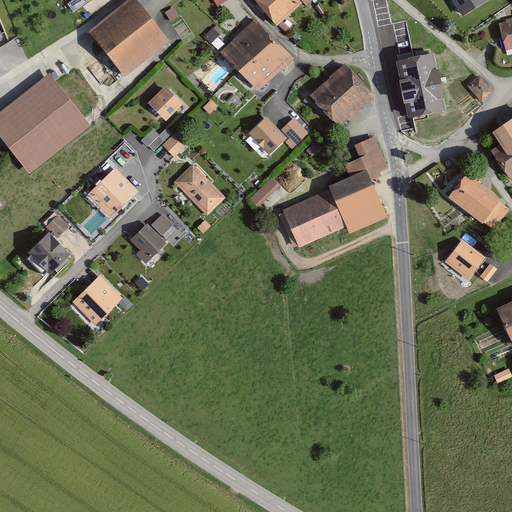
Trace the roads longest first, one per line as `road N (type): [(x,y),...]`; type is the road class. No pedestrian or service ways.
road 1 (residential): [(416,511),(398,177),(359,0)]
road 2 (secondary): [(21,324),(287,511)]
road 3 (residential): [(21,324),(152,196),(145,155)]
